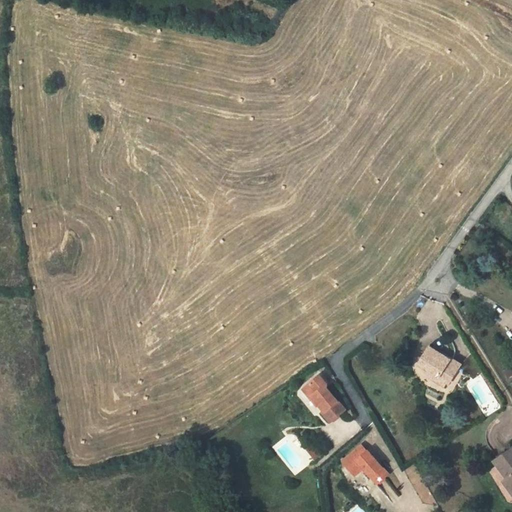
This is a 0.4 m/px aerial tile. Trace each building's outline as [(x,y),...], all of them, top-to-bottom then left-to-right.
[(433,347),(421,365),(433,374),(430,380),(448,393),(464,367),(433,347)] [(329,388),(322,379),(305,393),(312,401),(314,399),(321,406),(327,414),(325,417),(333,425),(347,414),(327,390),(329,388)] [(317,408),(321,406),(314,399),(312,401),(317,408)] [(352,422),(349,417),(342,421),(346,426),(352,422)] [(511,448),(495,462),(508,479),(511,484),(511,448)] [(363,449),(349,463),(355,469),(352,472),(358,480),(366,472),(381,487),(392,477),(371,455),(369,456),(363,449)] [(346,465),(352,472),(355,469),(349,463),(346,465)] [(511,484),(508,479),(503,483),(511,494),(511,484)]
